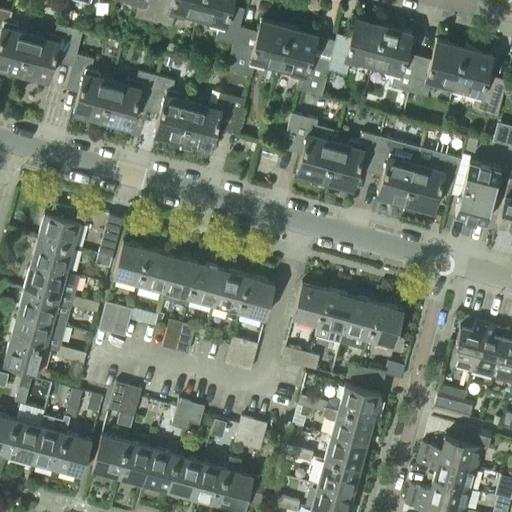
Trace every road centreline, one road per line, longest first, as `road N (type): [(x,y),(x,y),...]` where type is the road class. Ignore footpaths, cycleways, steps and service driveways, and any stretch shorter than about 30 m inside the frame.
road 1 (residential): [(108,352),(257,390),(300,217)]
road 2 (residential): [(300,217),(0,138)]
road 3 (residential): [(378,511),(444,255)]
road 4 (residential): [(444,255),(300,217)]
